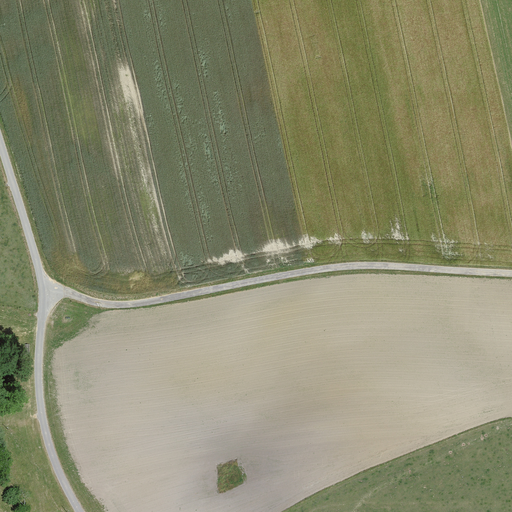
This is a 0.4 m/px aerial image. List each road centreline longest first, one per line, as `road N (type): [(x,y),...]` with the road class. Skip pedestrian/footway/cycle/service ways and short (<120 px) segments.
road 1 (track): [(0,147),(38,268),(48,284),(97,303),(145,302),(360,264),(511,273)]
road 2 (track): [(48,284),(38,366),(43,426),(80,511)]
